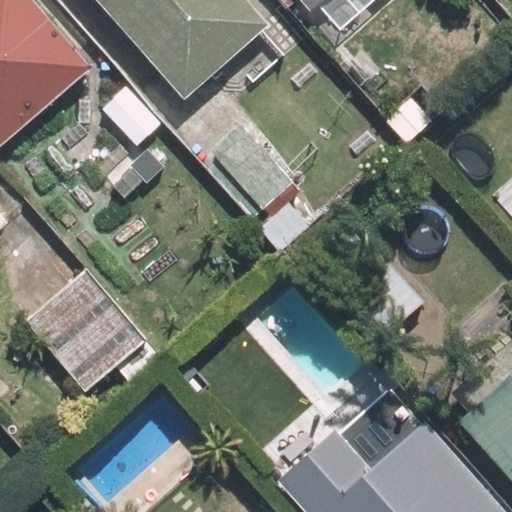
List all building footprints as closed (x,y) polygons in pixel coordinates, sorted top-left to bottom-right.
[(19,0),(0,0),(0,144),(83,71),(19,0)] [(90,0),(180,100),(261,27),(236,0),(90,0)] [(408,95),(384,117),(408,142),(431,121),(408,95)] [(204,155),(255,214),(289,183),(238,124),(204,155)] [(145,145),(118,170),(155,210),(182,187),(145,145)] [(438,198),(397,235),(421,262),(462,225),(438,198)] [(338,299),(378,343),(426,301),(387,256),(338,299)] [(75,281),(61,266),(45,279),(59,294),(23,326),(81,391),(139,339),(82,275),(75,281)] [(511,295),(504,286),(451,333),(477,363),(445,393),(465,416),(455,424),(511,489),(511,295)] [(173,369),(202,402),(235,373),(205,340),(173,369)] [(511,511),(511,507),(397,374),(275,478),(304,511),(511,511)]
